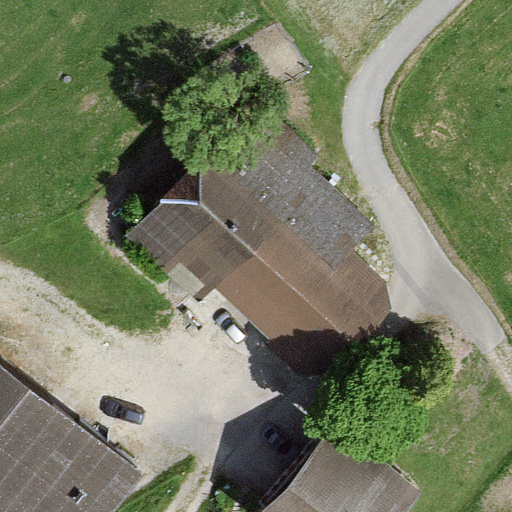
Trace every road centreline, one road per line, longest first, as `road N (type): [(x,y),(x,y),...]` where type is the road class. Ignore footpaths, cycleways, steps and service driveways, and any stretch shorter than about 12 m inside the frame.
road 1 (residential): [(438,292),(354,146),(368,95),(477,0)]
road 2 (track): [(187,511),(265,423),(438,292)]
